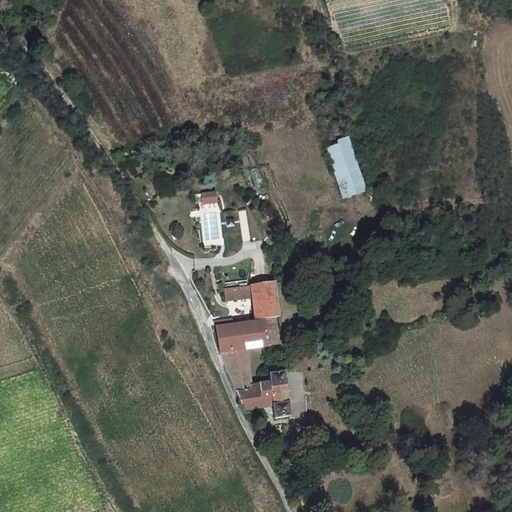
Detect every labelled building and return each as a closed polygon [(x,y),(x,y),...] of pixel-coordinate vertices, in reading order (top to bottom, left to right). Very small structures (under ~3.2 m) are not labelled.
[(46,0),(35,0),(32,7),(41,12),(46,0)] [(332,124),(328,93),(306,96),(311,128),(332,124)] [(322,201),(344,197),(332,124),(311,128),(322,201)] [(203,204),(218,203),(217,192),(203,193),(203,204)] [(230,199),(218,201),(220,212),(231,210),(230,199)] [(280,310),(275,278),(254,281),(255,292),(258,314),(266,313),(278,313),(280,310)] [(255,292),(254,281),(229,284),(230,294),(255,292)] [(218,322),(225,321),(225,313),(214,314),(218,322)] [(266,317),(267,342),(281,341),(278,313),(266,313),(266,317)] [(267,342),(266,317),(225,321),(218,322),(223,349),(251,346),(251,344),(267,342)] [(276,415),(290,414),(287,368),(266,371),(266,377),(252,377),(251,346),(223,349),(233,377),(245,405),(274,403),(276,415)]
